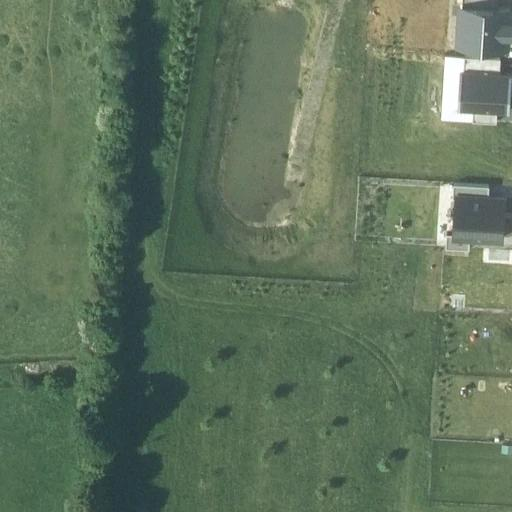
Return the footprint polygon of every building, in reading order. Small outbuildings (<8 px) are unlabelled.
[(463,4),(460,4),(458,42),(508,45),(509,33),(510,33),(511,20),(509,20),(510,7),(499,7),(463,4)] [(501,57),(465,55),(464,69),(500,71),(501,57)] [(511,71),(500,71),(464,69),(460,69),(458,107),(474,108),(498,109),(510,110),(511,78),(511,71)] [(498,109),(474,108),(473,119),(497,121),(498,109)] [(454,183),(453,197),(457,198),(457,195),(489,197),(489,185),(454,183)] [(455,233),(455,235),(470,236),(502,238),(505,198),(489,197),(457,195),(457,198),(455,233)] [(455,233),(447,232),(446,246),(470,248),(470,236),(455,235),(455,233)]
